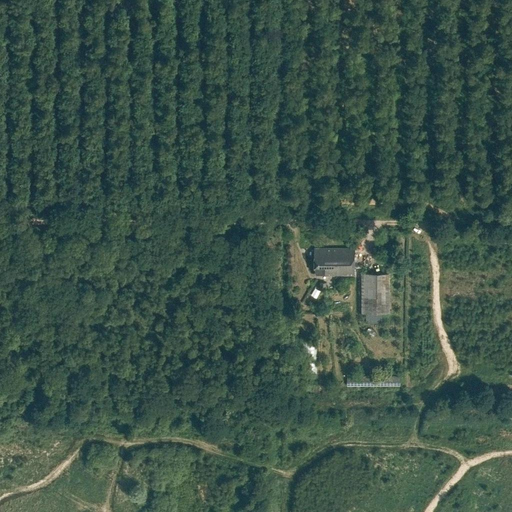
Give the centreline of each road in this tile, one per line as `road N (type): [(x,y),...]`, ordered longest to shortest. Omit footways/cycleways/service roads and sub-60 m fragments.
road 1 (track): [(0,497),(52,476),(85,440),(184,440),(291,477),(334,446),(353,444),(417,446),(452,453),(465,466)]
road 2 (unclassified): [(375,221),(0,220)]
road 3 (track): [(414,209),(278,209),(280,0)]
road 4 (track): [(417,446),(422,413),(449,374),(450,358),(437,319),(435,261),(413,223)]
road 5 (track): [(511,221),(375,221)]
